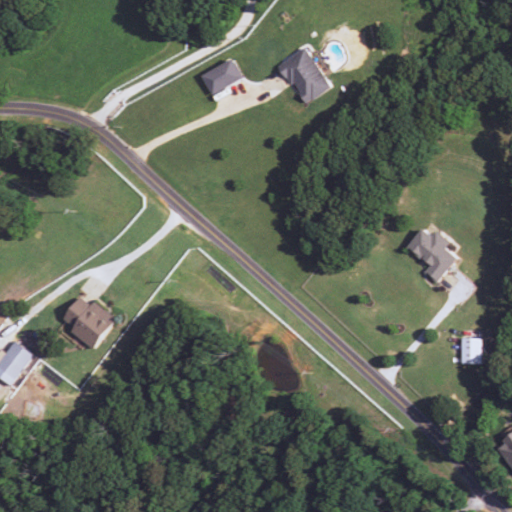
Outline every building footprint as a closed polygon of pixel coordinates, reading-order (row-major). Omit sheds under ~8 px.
[(280,65),(306,105),(333,88),(307,47),(280,65)] [(202,76),(213,96),(244,78),(233,59),(202,76)] [(453,242),(439,231),(435,237),(424,229),(409,248),(431,266),(425,273),(438,283),(459,257),(448,249),(453,242)] [(64,320),(75,328),(72,332),(96,349),(118,319),(94,302),(92,305),(81,297),(64,320)] [(484,365),(484,339),(463,338),(463,364),(484,365)] [(6,353),(2,350),(0,352),(0,376),(11,386),(35,356),(16,341),(6,353)] [(511,436),(497,447),(511,468),(511,436)]
